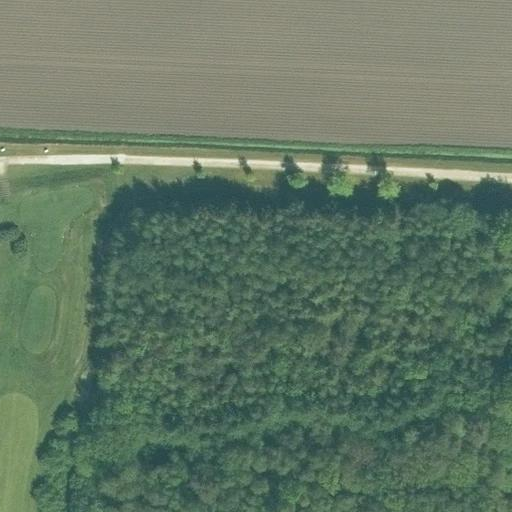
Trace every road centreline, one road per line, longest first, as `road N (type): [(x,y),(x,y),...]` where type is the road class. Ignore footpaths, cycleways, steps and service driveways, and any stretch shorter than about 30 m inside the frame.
road 1 (track): [(511,199),(244,184),(144,188),(114,207),(97,256),(72,396)]
road 2 (track): [(511,180),(0,162)]
